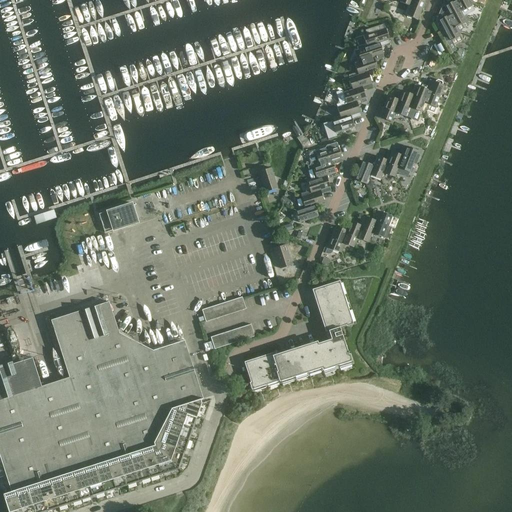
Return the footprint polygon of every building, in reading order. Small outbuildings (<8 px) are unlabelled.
[(408,12),(406,15),(418,20),(419,17),(425,3),(428,4),(429,0),(412,0),(410,6),(408,12)] [(451,2),(444,6),(449,15),(455,26),(466,21),(463,16),(463,15),(461,12),(460,9),(459,9),(455,0),(451,2)] [(454,0),(455,0),(459,9),(460,9),(461,12),(463,15),(463,16),(473,11),(471,7),(472,6),(469,0),(468,0),(454,0)] [(449,15),(438,21),(443,30),(446,35),(449,41),(460,35),(455,26),(449,15)] [(367,47),(370,46),(379,43),(381,47),(386,45),(385,41),(389,40),(385,28),(383,25),(365,31),(367,34),(363,35),(367,47)] [(443,30),(440,32),(443,37),(446,42),(449,41),(446,35),(443,30)] [(381,47),(379,43),(370,46),(367,47),(365,47),(358,50),(357,50),(361,61),(364,60),(364,61),(374,58),(383,55),(381,47)] [(377,69),(374,58),(364,61),(364,60),(361,61),(355,64),(357,72),(358,75),(368,72),(369,76),(375,74),(374,70),(377,69)] [(369,76),(368,72),(358,75),(349,78),(352,88),(353,90),(362,87),(372,84),(369,76)] [(425,102),(425,103),(436,107),(444,86),(442,85),(442,84),(442,82),(438,80),(436,81),(435,82),(433,81),(431,85),(428,83),(426,89),(429,91),(425,102)] [(425,103),(425,102),(429,91),(426,89),(418,86),(417,90),(413,88),(411,94),(414,95),(410,107),(421,112),(425,103)] [(366,98),(362,87),(353,90),(347,91),(343,93),(347,104),(356,101),(366,98)] [(406,117),(410,107),(414,95),(411,94),(403,91),(399,100),(400,100),(395,112),(406,117)] [(400,100),(399,100),(388,96),(383,108),(380,117),(391,122),(395,112),(400,100)] [(360,113),(356,101),(347,104),(342,106),(337,107),(340,116),(341,118),(341,119),(350,116),(360,113)] [(379,119),(380,117),(383,108),(379,107),(375,118),(379,119)] [(328,123),(324,124),(327,135),(329,139),(337,136),(336,133),(354,127),(350,116),(341,119),(331,122),(328,123)] [(400,154),(403,156),(400,165),(397,173),(408,177),(411,170),(413,163),(416,164),(420,155),(417,154),(418,151),(407,146),(405,150),(402,149),(400,154)] [(310,161),(309,166),(313,167),(319,166),(322,164),(322,165),(332,161),(332,162),(333,165),(339,163),(338,160),(342,158),(338,147),(327,150),(319,153),(315,154),(314,152),(310,153),(309,156),(310,161)] [(388,161),(383,173),(384,173),(395,177),(397,173),(400,165),(403,156),(400,154),(392,151),(388,161)] [(373,166),(370,175),(381,179),(384,173),(383,173),(388,161),(377,156),(373,165),(373,166)] [(307,165),(307,167),(311,180),(311,181),(317,179),(326,176),(327,180),(333,178),(332,174),(336,173),(333,165),(332,162),(332,161),(322,165),(322,164),(319,166),(313,167),(309,166),(307,165)] [(356,169),(352,178),(355,180),(358,181),(366,184),(370,175),(373,166),(373,165),(362,161),(358,170),(356,169)] [(259,172),(266,192),(277,188),(271,168),(259,172)] [(309,181),(307,182),(311,193),(311,194),(320,191),(321,194),(327,192),(326,189),(330,188),(327,180),(326,176),(317,179),(311,181),(309,181)] [(257,184),(248,185),(249,194),(259,193),(257,184)] [(311,193),(301,197),(305,208),(315,205),(324,202),(321,194),(320,191),(311,194),(311,193)] [(132,203),(98,214),(105,233),(138,222),(132,203)] [(305,208),(295,211),(299,223),(318,217),(315,205),(305,208)] [(171,210),(164,212),(168,224),(175,222),(171,210)] [(372,233),(383,238),(384,237),(387,238),(391,227),(388,226),(392,216),(381,212),(377,221),(372,233)] [(357,238),(368,243),(370,240),(372,233),(377,221),(366,217),(363,222),(360,221),(359,225),(362,226),(357,238)] [(354,247),(357,238),(362,226),(359,225),(351,221),(349,227),(345,225),(344,229),(347,231),(342,243),(343,243),(345,244),(354,247)] [(339,252),(343,243),(342,243),(347,231),(344,229),(336,226),(325,253),(327,254),(329,254),(330,254),(331,253),(332,252),(333,250),(339,252)] [(279,239),(282,246),(273,249),(280,269),(292,265),(285,245),(288,244),(285,237),(279,239)] [(296,380),(295,377),(306,374),(307,376),(310,375),(309,373),(320,369),(321,372),(335,367),(335,369),(340,368),(339,366),(351,362),(348,353),(349,352),(349,351),(348,351),(340,327),(353,323),(339,281),(312,290),(326,332),(328,331),(332,342),(316,347),(315,345),(275,358),(274,355),(245,365),(253,388),(265,385),(265,387),(268,386),(267,384),(278,380),(279,382),(293,378),(294,380),(296,380)] [(246,309),(242,298),(242,297),(236,299),(240,311),(246,309)] [(234,313),(240,311),(236,299),(231,301),(234,313)] [(229,315),(234,313),(231,301),(225,303),(229,315)] [(141,450),(152,446),(155,445),(154,443),(154,442),(155,441),(160,430),(166,419),(171,408),(193,402),(200,399),(203,398),(184,340),(153,350),(143,346),(119,333),(109,302),(51,320),(54,330),(57,339),(57,340),(69,378),(42,387),(38,377),(35,368),(32,358),(0,367),(0,457),(11,491),(15,490),(26,486),(28,486),(38,483),(49,479),(61,475),(72,472),(84,468),(95,464),(107,461),(118,457),(129,453),(141,450)] [(219,304),(223,316),(229,315),(225,303),(219,304)] [(223,316),(219,304),(213,306),(217,318),(223,316)] [(211,320),(217,318),(213,306),(208,308),(211,320)] [(206,322),(211,320),(208,308),(202,310),(204,316),(205,320),(206,322)] [(251,324),(245,326),(249,338),(254,336),(251,324)] [(249,338),(245,326),(239,328),(243,340),(249,338)] [(239,328),(233,330),(237,342),(243,340),(239,328)] [(237,342),(233,330),(228,332),(232,344),(237,342)] [(290,343),(307,340),(306,330),(288,333),(290,343)] [(228,332),(222,334),(226,346),(232,344),(228,332)] [(222,334),(216,335),(220,347),(226,346),(222,334)] [(220,347),(216,335),(210,337),(214,349),(220,347)] [(189,440),(193,429),(197,417),(201,403),(202,403),(201,403),(201,401),(200,400),(200,399),(193,402),(171,408),(166,419),(160,430),(155,441),(154,442),(154,443),(155,445),(152,446),(141,450),(129,453),(118,457),(107,461),(95,464),(84,468),(72,472),(61,475),(49,479),(38,483),(28,486),(26,486),(15,490),(11,491),(3,494),(4,497),(8,509),(8,510),(8,511),(42,511),(47,511),(58,507),(70,503),(81,500),(93,496),(104,492),(115,489),(127,485),(138,481),(150,478),(161,474),(173,470),(177,467),(181,463),(185,451),(189,440)]
